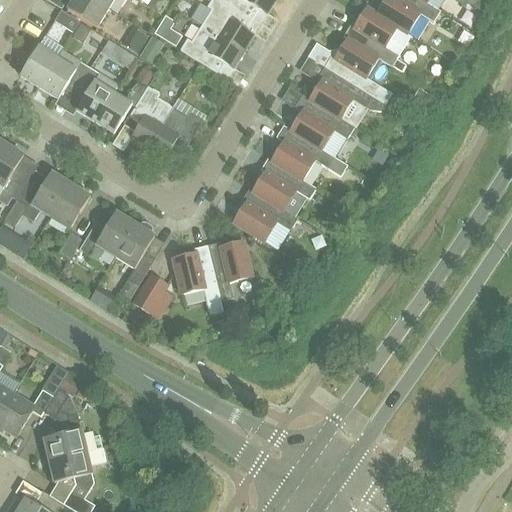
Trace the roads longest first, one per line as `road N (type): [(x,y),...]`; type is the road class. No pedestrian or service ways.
road 1 (residential): [(0,101),(172,205),(189,205),(323,0)]
road 2 (secondary): [(511,162),(303,471)]
road 3 (unclassified): [(303,471),(0,290)]
road 4 (secondary): [(334,493),(511,227)]
